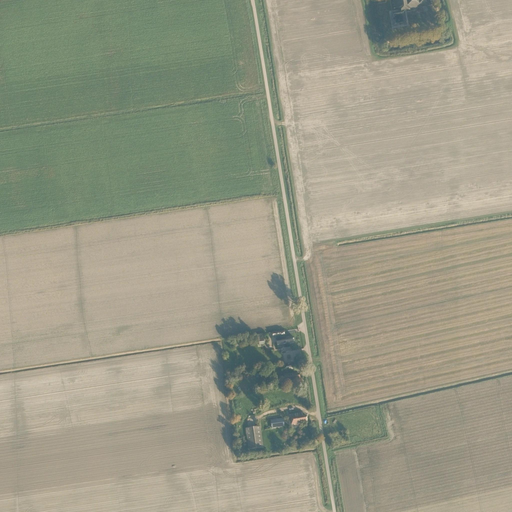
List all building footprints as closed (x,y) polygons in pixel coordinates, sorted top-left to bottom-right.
[(432,5),(431,0),(392,0),(395,12),(397,11),(397,14),(391,15),(394,28),(406,26),(404,12),(413,11),(413,9),(432,5)] [(284,332),(284,331),(272,333),(273,338),(275,337),(277,348),(284,347),(285,352),(290,351),(291,350),(291,349),(291,348),(290,347),(289,347),(289,344),(294,343),(293,337),(288,338),(287,337),(285,338),(284,335),(285,334),(284,332)] [(295,370),(293,363),(286,364),(287,371),(295,370)] [(294,375),(294,374),(289,374),(284,375),(285,383),(290,382),(294,381),(294,380),(300,379),(299,374),(294,375)] [(302,417),(302,414),(290,415),(291,426),(298,425),(298,424),(301,423),(301,422),(307,421),(306,416),(302,417)] [(284,427),(283,419),(270,420),(271,429),(284,427)] [(263,448),(260,427),(245,429),(248,450),(263,448)]
